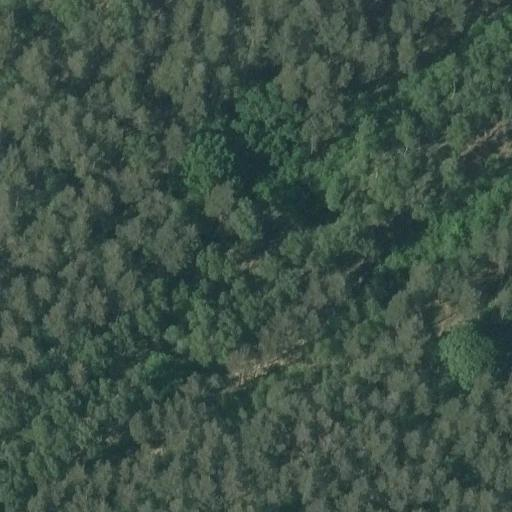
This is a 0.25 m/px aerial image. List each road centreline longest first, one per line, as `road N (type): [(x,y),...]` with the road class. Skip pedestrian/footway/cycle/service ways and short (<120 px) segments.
road 1 (track): [(511,387),(0,31)]
road 2 (track): [(294,236),(0,447)]
road 3 (track): [(294,236),(511,79)]
